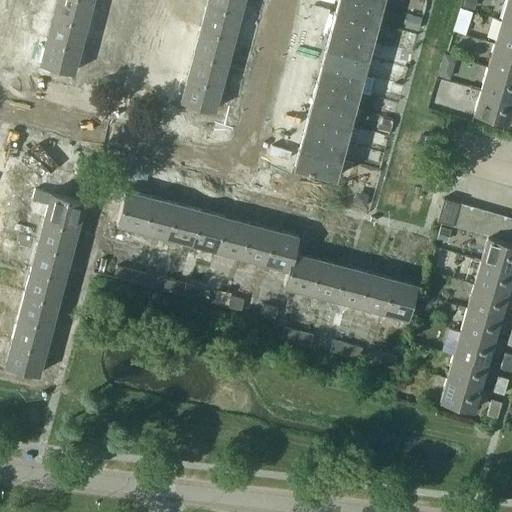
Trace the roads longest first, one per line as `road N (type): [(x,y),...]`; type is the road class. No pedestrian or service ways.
road 1 (residential): [(0,109),(219,166),(243,157),(285,0)]
road 2 (tertiary): [(164,491),(358,511)]
road 3 (tertiary): [(0,471),(164,491)]
